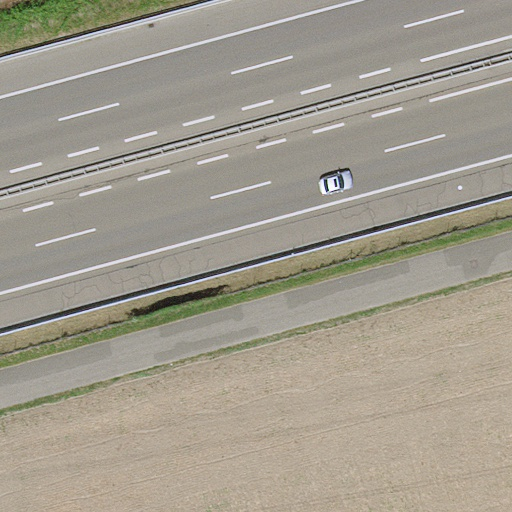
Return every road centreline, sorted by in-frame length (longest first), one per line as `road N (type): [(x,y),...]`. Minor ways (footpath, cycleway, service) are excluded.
road 1 (unclassified): [(511,256),(0,398)]
road 2 (motorway): [(0,254),(511,116)]
road 3 (motorway): [(498,0),(0,136)]
